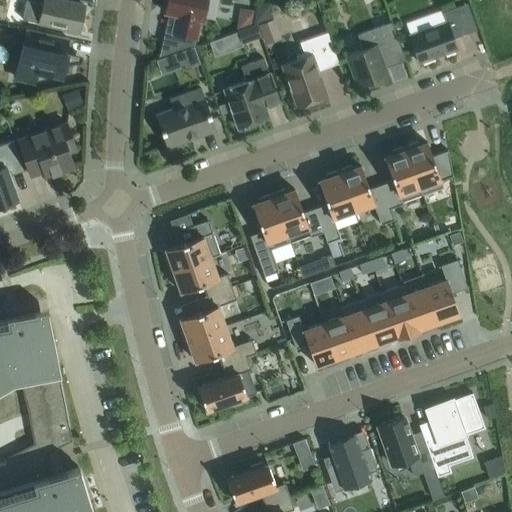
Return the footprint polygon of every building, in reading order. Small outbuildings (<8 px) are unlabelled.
[(26,0),(22,19),(38,22),(78,31),(84,5),(62,0),(26,0)] [(205,0),(166,0),(164,12),(175,15),(172,32),(196,37),(199,20),(202,20),(205,0)] [(464,34),(457,15),(454,7),(442,12),(445,21),(409,34),(419,62),(456,49),(452,38),(464,34)] [(273,19),(258,25),(265,44),(281,38),(273,19)] [(405,60),(398,41),(391,21),(356,34),(362,49),(346,54),(356,85),(387,74),(384,67),(405,60)] [(242,43),(260,36),(256,23),(237,30),(242,43)] [(68,38),(48,34),(26,29),(23,43),(22,43),(16,67),(17,67),(15,77),(34,82),(36,71),(62,77),(64,65),(73,63),(75,54),(65,52),(68,38)] [(338,62),(331,44),(327,31),(299,41),(303,52),(295,55),(297,59),(282,65),(296,106),(326,95),(317,70),(338,62)] [(274,88),(267,69),(263,58),(240,66),(246,81),(224,89),(237,127),(267,116),(259,93),(274,88)] [(187,103),(155,115),(166,146),(215,129),(200,88),(183,94),(187,103)] [(69,141),(72,140),(66,122),(17,139),(30,175),(43,170),(44,174),(54,170),(55,173),(73,166),(67,149),(64,149),(62,144),(65,141),(69,141)] [(426,135),(403,143),(404,146),(420,190),(441,182),(440,177),(432,153),(426,135)] [(24,169),(17,151),(13,139),(0,144),(0,204),(18,199),(9,175),(24,169)] [(420,190),(404,146),(392,150),(393,153),(384,156),(392,179),(380,184),(389,208),(402,203),(401,201),(421,194),(420,190)] [(432,153),(440,177),(452,174),(447,149),(432,153)] [(350,165),(337,170),(353,210),(373,203),(380,224),(393,219),(389,208),(380,184),(369,188),(360,165),(351,168),(350,165)] [(353,210),(337,170),(326,174),(327,177),(318,180),(326,203),(314,207),(323,231),(326,242),(339,237),(332,217),(353,210)] [(323,231),(314,207),(302,212),(294,188),(285,191),(284,188),(272,193),(289,242),(309,234),(310,236),(323,231)] [(289,242),(272,193),(259,197),(260,200),(252,203),(261,231),(249,235),(264,275),(278,270),(270,248),(289,242)] [(192,225),(188,214),(170,220),(174,231),(184,228),(192,225)] [(165,258),(169,270),(210,256),(210,257),(220,254),(208,219),(192,225),(184,228),(188,240),(165,248),(168,257),(165,258)] [(460,228),(450,232),(453,241),(463,238),(460,228)] [(403,245),(391,249),(394,260),(406,256),(403,245)] [(334,262),(330,251),(317,256),(321,267),(334,262)] [(381,253),(369,257),(373,267),(385,263),(381,253)] [(203,282),(207,294),(231,286),(227,273),(217,276),(210,257),(210,256),(169,270),(173,283),(176,281),(180,291),(203,282)] [(445,272),(423,280),(426,286),(437,317),(462,308),(456,287),(467,283),(458,256),(442,261),(445,272)] [(373,267),(369,257),(359,260),(363,271),(373,267)] [(349,264),(339,267),(342,278),(353,274),(349,264)] [(320,276),(310,280),(315,292),(325,288),(320,276)] [(418,329),(405,293),(402,284),(381,291),(385,300),(397,336),(418,329)] [(179,328),(184,340),(225,325),(217,305),(236,299),(231,286),(207,294),(189,301),(194,312),(179,318),(183,326),(179,328)] [(437,317),(426,286),(405,293),(418,329),(418,328),(438,320),(437,317)] [(397,336),(385,300),(381,291),(361,299),(364,308),(376,342),(396,335),(396,337),(397,336)] [(376,342),(364,308),(361,299),(340,306),(343,315),(356,350),(356,349),(376,342)] [(0,460),(0,490),(50,473),(45,452),(71,439),(59,370),(47,307),(5,315),(0,315),(0,378),(20,366),(34,443),(0,460)] [(356,350),(343,315),(323,322),(335,357),(336,357),(356,350)] [(335,357),(323,322),(302,330),(297,316),(285,320),(295,348),(307,344),(314,364),(335,357)] [(218,352),(222,364),(246,355),(255,352),(251,339),(232,346),(225,325),(184,340),(188,352),(191,351),(194,360),(218,352)] [(246,355),(222,364),(226,376),(197,386),(206,410),(230,401),(231,404),(243,399),(243,397),(246,395),(238,373),(250,368),(246,355)] [(464,434),(484,427),(472,392),(452,398),(425,408),(434,436),(424,440),(434,467),(437,476),(450,471),(448,464),(472,456),(464,434)] [(377,425),(391,465),(407,459),(413,475),(434,467),(424,440),(413,445),(403,416),(377,425)] [(332,453),(323,456),(328,473),(338,469),(343,486),(368,477),(369,479),(370,478),(368,473),(378,470),(369,445),(360,448),(354,431),(328,440),(332,453)] [(261,492),(265,504),(289,495),(284,482),(275,486),(267,463),(265,464),(262,461),(250,466),(251,469),(226,478),(235,501),(261,492)] [(93,511),(79,464),(50,473),(0,490),(0,511),(93,511)] [(473,486),(460,491),(464,502),(477,497),(473,486)] [(284,511),(293,508),(289,495),(265,504),(268,511),(284,511)]
